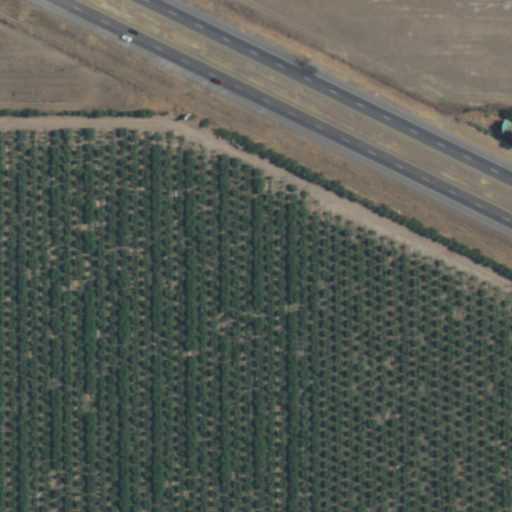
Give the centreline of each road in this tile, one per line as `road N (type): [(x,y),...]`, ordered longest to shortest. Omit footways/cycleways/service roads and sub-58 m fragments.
road 1 (track): [(511,347),(467,305),(94,125),(0,124)]
road 2 (motorway): [(28,0),(511,240)]
road 3 (motorway): [(511,188),(131,0)]
